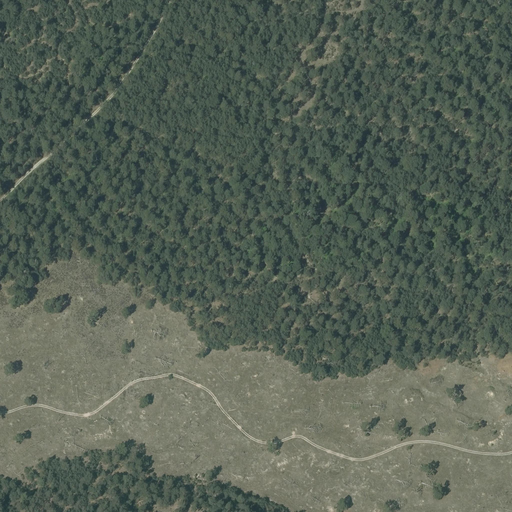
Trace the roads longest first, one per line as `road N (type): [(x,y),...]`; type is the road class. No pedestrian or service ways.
road 1 (track): [(511,452),(424,441),(351,459),(299,436),(258,442),(207,391),(173,375),(136,380),(87,415),(40,405),(0,413)]
road 2 (track): [(0,199),(111,94),(171,0)]
